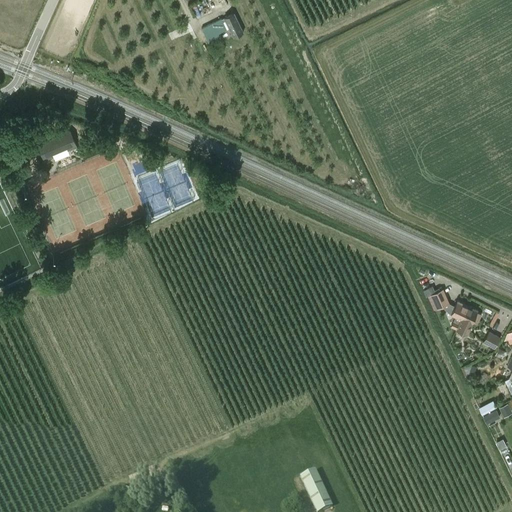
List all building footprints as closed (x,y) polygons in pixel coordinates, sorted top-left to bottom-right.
[(234,38),(244,32),(234,11),(223,17),(224,17),(228,27),(234,38)] [(224,17),(201,28),(209,44),(220,38),(218,32),(228,27),(224,17)] [(46,133),(35,138),(44,159),(53,156),(51,151),(65,145),(67,150),(76,146),(69,130),(67,124),(46,133)] [(426,288),(423,289),(426,296),(429,294),(431,294),(437,308),(449,303),(443,288),(439,290),(438,287),(434,289),(432,285),(426,288)] [(451,314),(456,316),(451,326),(457,329),(467,305),(457,300),(451,314)] [(478,309),(467,305),(457,329),(467,334),(472,323),(476,325),(481,314),(476,312),(478,309)] [(494,348),(500,337),(489,331),(483,342),(494,348)] [(471,365),(464,369),(467,376),(471,378),(476,367),(471,365)] [(508,403),(500,407),(504,415),(511,411),(508,403)] [(496,410),(483,416),(487,423),(499,416),(496,410)] [(321,511),(332,507),(315,471),(300,478),(315,511),(321,511)]
